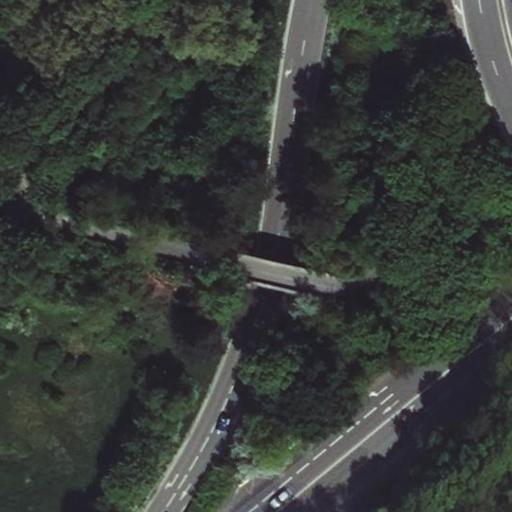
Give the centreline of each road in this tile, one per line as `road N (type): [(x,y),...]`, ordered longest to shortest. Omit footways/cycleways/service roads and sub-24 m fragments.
road 1 (tertiary): [(312,0),(274,252),(256,318),(222,407),(163,511)]
road 2 (primary): [(511,297),(249,511)]
road 3 (tertiary): [(304,511),(511,339)]
road 4 (primary): [(478,0),(496,83),(511,115)]
